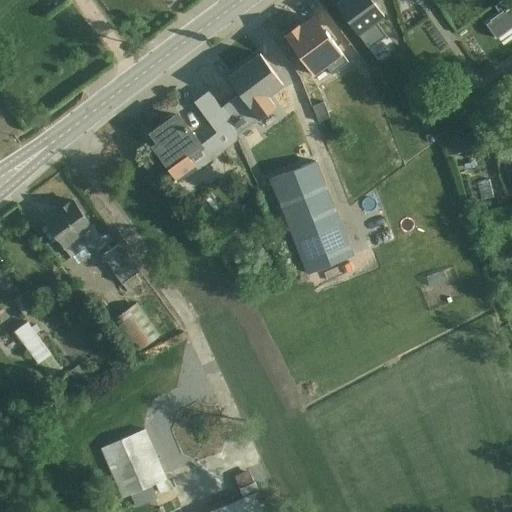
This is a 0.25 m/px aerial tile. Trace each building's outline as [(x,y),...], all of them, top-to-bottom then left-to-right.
[(376,23),(391,12),(381,0),(341,0),(336,4),(369,48),(386,36),(376,23)] [(511,50),(511,6),(510,5),(482,25),(504,56),(511,50)] [(248,107),(283,80),(259,49),(224,75),(248,107)] [(183,178),(241,136),(206,90),(149,132),(183,178)] [(361,261),(322,163),(268,184),(307,283),(361,261)] [(73,256),(101,235),(73,196),(44,217),(73,256)] [(113,230),(85,253),(94,264),(122,242),(113,230)] [(124,285),(150,283),(148,246),(122,247),(124,285)] [(155,339),(136,315),(112,334),(131,358),(155,339)] [(47,325),(32,336),(53,366),(68,355),(47,325)] [(102,485),(114,511),(131,511),(174,491),(173,490),(144,430),(149,427),(141,412),(97,433),(119,477),(102,485)] [(275,511),(265,487),(210,511),(275,511)]
